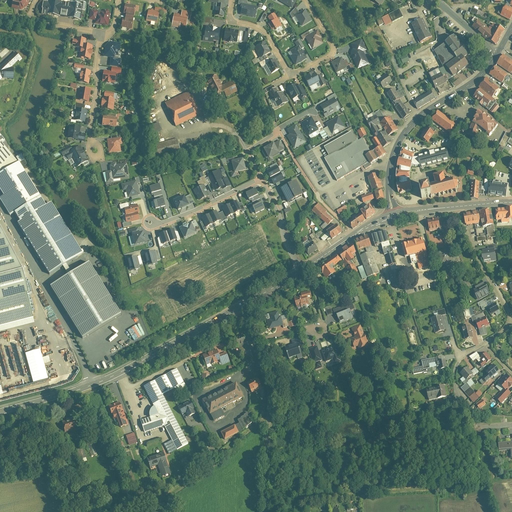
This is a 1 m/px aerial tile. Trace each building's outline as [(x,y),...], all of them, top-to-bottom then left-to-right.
[(12,0),(11,8),(21,10),(27,6),(28,0),(12,0)] [(41,14),(81,20),(82,10),(85,11),(86,2),(80,1),(80,4),(57,0),(47,0),(47,2),(43,1),(41,14)] [(292,8),(296,0),(278,0),(285,4),(292,8)] [(126,13),(133,15),(135,5),(125,3),(123,13),(126,13)] [(214,15),(224,16),(225,5),(216,3),(214,15)] [(240,14),(255,17),(257,6),(247,4),(243,3),(242,5),(240,14)] [(509,20),(511,14),(511,8),(505,5),(500,14),(509,20)] [(295,15),(299,12),(296,7),(290,13),(292,18),(296,16),(295,15)] [(88,19),(95,20),(97,11),(90,9),(88,19)] [(296,16),(302,27),(312,21),(305,9),(299,12),(295,15),(296,16)] [(389,14),(392,22),(403,17),(399,9),(389,14)] [(148,10),(146,21),(156,23),(158,12),(148,10)] [(174,13),(172,25),(186,28),(188,19),(190,19),(191,12),(182,10),(181,14),(174,13)] [(94,24),(108,26),(110,13),(97,11),(95,20),(94,24)] [(275,29),(282,25),(274,12),(267,16),(271,22),(268,23),(271,30),(274,28),(275,29)] [(385,25),(392,22),(389,14),(381,17),(385,25)] [(120,27),(131,29),(133,20),(125,19),(122,18),(120,27)] [(420,42),(432,37),(423,18),(412,24),(420,42)] [(496,45),(506,29),(493,22),(489,29),(478,19),(471,26),(487,39),(496,45)] [(218,40),(220,28),(206,25),(204,38),(218,40)] [(238,31),(238,30),(225,28),(223,40),(227,41),(227,42),(232,42),(232,41),(236,42),(237,41),(238,31)] [(305,36),(314,32),(312,29),(301,35),(302,38),(305,36)] [(305,36),(312,49),(323,43),(320,38),(322,37),(318,30),(314,32),(305,36)] [(445,66),(453,76),(469,64),(463,57),(468,54),(466,51),(467,50),(462,43),(460,44),(454,35),(445,42),(456,58),(446,65),(445,66)] [(78,57),(90,59),(93,45),(86,44),(87,39),(76,37),(76,39),(72,38),(72,44),(75,45),(75,47),(80,48),(78,57)] [(299,45),(301,48),(304,46),(300,39),(294,42),(297,46),(299,45)] [(350,53),(357,67),(368,62),(363,51),(366,50),(361,39),(350,44),(353,49),(350,53)] [(110,57),(114,58),(114,54),(119,55),(121,43),(111,41),(108,41),(107,42),(106,43),(105,45),(105,46),(103,56),(110,57)] [(254,47),(260,58),(265,55),(271,52),(265,41),(254,47)] [(446,65),(456,58),(445,42),(435,50),(446,65)] [(295,64),(307,58),(301,48),(299,45),(297,46),(290,50),(293,54),(290,56),(295,64)] [(15,52),(0,65),(0,80),(1,79),(13,79),(13,70),(9,70),(21,59),(15,52)] [(399,57),(402,63),(409,60),(406,54),(399,57)] [(497,64),(511,73),(511,70),(511,59),(504,54),(497,64)] [(336,72),(346,67),(346,66),(343,60),(341,56),(331,62),(336,72)] [(111,66),(119,67),(121,59),(114,58),(110,57),(109,66),(111,66)] [(265,64),(270,61),(268,58),(267,58),(260,62),(259,63),(261,66),(265,64)] [(271,73),(280,68),(275,59),(270,61),(265,64),(271,73)] [(496,65),(489,74),(501,84),(508,75),(496,65)] [(81,69),(78,82),(88,83),(91,71),(81,69)] [(101,81),(114,83),(116,72),(111,71),(103,70),(101,81)] [(309,86),(319,81),(317,77),(315,72),(304,77),(309,86)] [(380,84),(383,88),(393,82),(387,73),(377,80),(378,80),(380,84)] [(430,78),(435,88),(446,83),(441,73),(430,78)] [(222,85),(216,74),(203,80),(212,97),(222,91),(225,98),(238,92),(232,80),(222,85)] [(322,74),(317,77),(319,81),(322,85),(326,83),(322,74)] [(480,88),(492,97),(499,87),(486,77),(478,87),(480,88)] [(299,99),(307,96),(301,84),(297,86),(296,83),(286,88),(291,99),(298,96),(299,99)] [(77,100),(89,102),(91,90),(85,89),(79,88),(77,100)] [(272,96),(278,93),(275,88),(268,91),(271,96),(272,96)] [(394,102),(400,98),(396,91),(395,88),(388,92),(393,102),(394,102)] [(396,91),(400,98),(406,95),(402,88),(396,91)] [(473,97),(486,107),(493,98),(492,97),(480,88),(473,97)] [(164,103),(175,126),(201,114),(189,90),(164,103)] [(413,102),(418,109),(436,97),(431,90),(413,102)] [(278,107),(287,102),(282,91),(278,93),(272,96),(278,107)] [(101,109),(113,110),(115,99),(113,99),(103,97),(102,97),(101,109)] [(327,117),(341,108),(334,97),(328,101),(320,106),(327,117)] [(394,102),(397,107),(403,103),(400,98),(394,102)] [(396,107),(403,119),(411,114),(403,103),(397,107),(396,107)] [(493,114),(499,107),(496,104),(490,111),(493,114)] [(74,120),(86,122),(88,110),(84,110),(76,108),(74,120)] [(376,115),(381,122),(386,119),(380,110),(375,113),(376,115)] [(438,112),(431,121),(450,136),(457,126),(438,112)] [(489,137),(498,125),(481,112),(476,115),(477,115),(474,119),(475,120),(472,124),(468,135),(476,138),(479,130),(481,131),(481,133),(484,134),(486,134),(489,137)] [(327,126),(332,134),(345,126),(338,115),(326,123),(327,126)] [(376,125),(381,122),(376,115),(366,121),(376,137),(381,134),(376,125)] [(102,125),(116,127),(117,118),(116,118),(107,116),(103,116),(102,125)] [(308,135),(319,129),(315,123),(311,116),(301,122),(308,135)] [(385,131),(388,136),(398,129),(390,116),(386,119),(381,122),(380,123),(385,131)] [(324,138),(328,136),(323,128),(319,121),(315,123),(319,129),(324,138)] [(158,122),(150,125),(153,132),(161,130),(158,122)] [(294,148),(306,142),(296,124),(286,129),(290,135),(287,136),(294,148)] [(69,125),(66,138),(84,141),(86,134),(79,133),(80,127),(69,125)] [(328,136),(332,134),(327,126),(323,128),(328,136)] [(358,131),(362,137),(367,134),(363,127),(358,131)] [(435,133),(427,127),(420,137),(428,142),(435,133)] [(380,144),(382,148),(392,142),(388,136),(385,131),(381,134),(376,137),(380,144)] [(506,131),(500,144),(505,146),(511,134),(506,131)] [(0,171),(1,173),(18,162),(1,142),(4,140),(0,135),(0,171)] [(107,139),(109,153),(121,152),(120,144),(122,144),(122,137),(120,138),(111,139),(107,139)] [(382,148),(380,144),(369,151),(361,137),(357,139),(356,137),(323,157),(336,179),(368,159),(369,162),(385,152),(382,148)] [(376,147),(380,144),(376,137),(372,140),(376,147)] [(180,150),(177,138),(154,144),(157,157),(180,150)] [(280,140),(274,143),(279,151),(285,148),(280,140)] [(274,143),(273,142),(262,148),(263,151),(262,152),(266,159),(267,158),(270,162),(274,160),(272,157),(280,153),(279,151),(274,143)] [(76,167),(88,160),(80,146),(72,150),(65,154),(68,160),(72,159),(76,167)] [(65,154),(72,150),(71,147),(60,153),(62,155),(65,154)] [(398,194),(412,190),(410,180),(410,170),(412,166),(415,166),(420,165),(421,168),(450,160),(446,148),(417,155),(418,158),(413,158),(415,153),(403,148),(400,155),(403,157),(403,159),(399,158),(397,166),(399,167),(399,171),(396,171),(396,180),(398,179),(398,183),(396,183),(398,194)] [(234,172),(245,170),(242,158),(235,160),(231,161),(234,172)] [(49,275),(82,254),(51,203),(45,206),(18,162),(1,173),(0,173),(0,191),(3,197),(0,198),(0,200),(9,216),(14,213),(19,222),(17,223),(49,275)] [(112,179),(128,178),(127,163),(116,164),(116,162),(110,163),(110,165),(109,165),(110,171),(111,171),(112,179)] [(266,171),(270,178),(280,173),(276,165),(266,171)] [(208,174),(216,191),(222,188),(222,189),(231,185),(226,177),(224,178),(219,169),(208,174)] [(377,171),(366,175),(370,187),(381,183),(377,171)] [(432,175),(434,183),(419,186),(422,199),(455,191),(458,186),(456,179),(453,178),(446,180),(443,172),(432,175)] [(270,178),(274,184),(284,179),(280,173),(270,178)] [(197,182),(199,187),(203,185),(207,183),(204,176),(201,178),(199,179),(200,180),(197,182)] [(128,198),(139,194),(136,184),(135,180),(121,184),(123,191),(126,190),(128,198)] [(287,202),(303,194),(295,180),(280,189),(287,202)] [(469,199),(478,199),(480,182),(471,181),(469,199)] [(488,195),(505,197),(507,183),(489,182),(488,195)] [(148,186),(150,194),(161,191),(159,183),(148,186)] [(199,201),(209,195),(203,185),(199,187),(193,190),(199,201)] [(254,188),(245,193),(249,201),(258,196),(254,188)] [(382,197),(380,188),(372,191),(374,199),(382,197)] [(372,198),(370,191),(360,195),(362,201),(372,198)] [(184,195),(172,201),(177,211),(188,205),(184,195)] [(163,198),(153,201),(155,209),(165,206),(163,198)] [(236,200),(229,204),(234,213),(241,210),(238,204),(236,200)] [(252,206),(255,213),(265,209),(262,202),(252,206)] [(325,212),(327,211),(318,203),(312,210),(320,218),(325,212)] [(374,211),(368,203),(359,210),(365,218),(374,211)] [(226,217),(234,213),(229,204),(222,207),(223,211),(226,217)] [(137,213),(138,212),(137,205),(129,207),(124,208),(126,215),(137,213)] [(339,216),(348,211),(345,206),(336,210),(339,216)] [(511,207),(496,208),(496,220),(501,220),(501,223),(509,223),(509,220),(511,219),(511,207)] [(490,225),(494,225),(491,209),(480,211),(482,226),(490,225)] [(213,223),(220,220),(217,214),(216,210),(208,214),(213,223)] [(226,217),(223,211),(217,214),(220,220),(221,222),(227,219),(226,217)] [(363,219),(358,211),(346,219),(351,227),(357,223),(363,219)] [(480,223),(478,211),(464,213),(466,225),(480,223)] [(325,212),(320,218),(328,225),(333,219),(325,212)] [(127,223),(131,222),(139,220),(137,213),(126,215),(125,216),(127,223)] [(213,223),(208,214),(201,217),(203,221),(206,227),(213,223)] [(445,217),(438,218),(440,228),(440,230),(447,229),(445,217)] [(438,218),(427,220),(429,230),(440,228),(438,218)] [(191,222),(178,228),(184,239),(197,233),(191,222)] [(326,231),(332,239),(342,232),(337,224),(326,231)] [(496,237),(494,225),(490,225),(491,227),(487,228),(488,236),(487,236),(488,240),(491,240),(490,238),(496,237)] [(0,388),(1,388),(0,384),(0,327),(33,319),(26,294),(28,294),(22,270),(0,226),(0,388)] [(131,234),(139,232),(138,227),(128,230),(130,236),(131,236),(131,234)] [(177,240),(173,229),(158,234),(162,245),(177,240)] [(131,236),(134,246),(145,243),(144,239),(146,239),(144,234),(143,235),(142,231),(139,232),(131,234),(131,236)] [(386,231),(371,235),(374,246),(381,244),(389,242),(386,231)] [(354,240),(358,251),(371,246),(367,235),(354,240)] [(409,256),(427,252),(423,238),(406,243),(406,244),(409,255),(409,256)] [(308,255),(318,249),(315,245),(313,241),(303,248),(308,255)] [(352,242),(337,253),(342,259),(348,266),(350,265),(349,263),(355,258),(352,255),(356,252),(352,242)] [(488,249),(482,250),(483,261),(496,259),(494,248),(488,249)] [(437,253),(441,266),(453,263),(449,250),(437,253)] [(368,277),(380,272),(372,251),(360,256),(368,277)] [(145,254),(148,265),(156,263),(156,260),(154,252),(145,254)] [(342,259),(337,253),(318,267),(326,278),(336,271),(333,266),(342,259)] [(395,263),(392,253),(386,254),(389,265),(395,263)] [(139,265),(136,256),(127,258),(130,271),(139,269),(139,265)] [(78,330),(82,338),(120,315),(114,304),(88,263),(67,276),(50,286),(78,330)] [(357,272),(355,265),(347,268),(350,275),(357,272)] [(400,269),(388,273),(392,286),(404,282),(400,269)] [(464,290),(472,286),(468,279),(461,282),(464,290)] [(472,291),(478,301),(490,294),(484,283),(472,291)] [(316,287),(320,293),(325,290),(321,284),(316,287)] [(295,298),(298,309),(309,305),(307,299),(312,298),(309,290),(299,293),(300,296),(295,298)] [(488,307),(492,314),(500,310),(496,303),(488,307)] [(328,316),(334,314),(330,306),(325,308),(328,316)] [(463,310),(466,319),(471,317),(469,308),(463,310)] [(336,315),(340,324),(353,318),(350,309),(336,315)] [(267,320),(269,329),(283,325),(282,320),(281,316),(279,316),(278,311),(268,314),(270,319),(267,320)] [(435,333),(445,330),(441,316),(439,316),(431,318),(435,333)] [(485,326),(489,325),(485,316),(475,321),(479,329),(485,326)] [(132,340),(144,334),(139,323),(127,329),(132,340)] [(359,349),(368,345),(367,342),(369,342),(365,333),(364,333),(361,325),(352,328),(355,337),(351,338),(354,348),(358,346),(359,349)] [(469,338),(473,337),(470,325),(461,327),(465,339),(469,338)] [(487,334),(485,326),(479,329),(480,336),(487,334)] [(241,344),(242,348),(247,346),(243,335),(235,338),(238,346),(241,344)] [(286,347),(289,359),(301,355),(297,343),(293,345),(286,347)] [(252,353),(249,346),(247,346),(242,348),(239,350),(242,357),(252,353)] [(318,346),(309,349),(314,364),(323,361),(318,346)] [(341,362),(336,347),(322,351),(326,362),(332,360),(334,364),(341,362)] [(40,349),(25,352),(30,376),(28,377),(29,383),(47,378),(44,363),(49,362),(48,355),(42,357),(40,349)] [(207,366),(219,362),(220,365),(229,362),(226,353),(218,355),(217,351),(203,355),(207,366)] [(473,361),(480,356),(476,351),(469,357),(473,361)] [(482,367),(492,359),(486,352),(480,357),(483,361),(479,364),(482,367)] [(437,366),(438,370),(447,368),(445,360),(443,360),(442,356),(435,357),(437,366)] [(437,366),(435,357),(421,360),(423,367),(413,369),(414,374),(424,372),(424,373),(431,371),(430,368),(437,366)] [(69,364),(70,368),(65,369),(65,371),(74,369),(73,363),(69,364)] [(488,374),(491,378),(499,371),(494,364),(493,365),(486,371),(488,374)] [(471,371),(468,367),(460,373),(466,380),(473,374),(471,371)] [(148,415),(148,418),(140,422),(144,434),(163,426),(171,442),(164,446),(168,455),(188,445),(164,399),(186,388),(176,370),(143,387),(153,407),(150,409),(149,412),(148,415)] [(486,382),(491,378),(488,374),(482,378),(486,382)] [(511,386),(511,380),(506,374),(497,383),(503,389),(506,392),(508,390),(511,386)] [(247,385),(252,393),(261,388),(256,379),(247,385)] [(470,387),(475,384),(472,380),(461,388),(464,392),(470,387)] [(224,417),(220,409),(242,398),(235,383),(202,400),(213,422),(224,417)] [(437,398),(447,397),(444,386),(426,389),(428,399),(437,397),(437,398)] [(470,387),(464,392),(469,397),(475,392),(470,387)] [(506,392),(503,389),(495,397),(501,403),(511,393),(508,390),(506,392)] [(475,392),(469,397),(473,403),(479,398),(475,392)] [(476,404),(479,409),(486,404),(482,400),(476,404)] [(120,402),(109,406),(114,420),(116,419),(120,428),(129,425),(120,402)] [(185,413),(189,412),(191,415),(195,413),(190,402),(182,407),(185,413)] [(243,416),(240,417),(241,419),(237,421),(242,430),(249,426),(248,425),(252,423),(246,412),(242,415),(243,416)] [(62,424),(64,433),(78,429),(75,421),(62,424)] [(220,433),(224,441),(238,434),(234,426),(220,433)] [(125,436),(128,446),(137,442),(133,433),(125,436)] [(511,441),(499,443),(499,450),(511,449),(511,448),(511,441)] [(80,463),(87,460),(82,447),(76,450),(80,463)] [(203,451),(206,458),(211,456),(208,448),(203,451)] [(161,478),(170,476),(163,453),(148,457),(151,467),(157,465),(161,478)]
